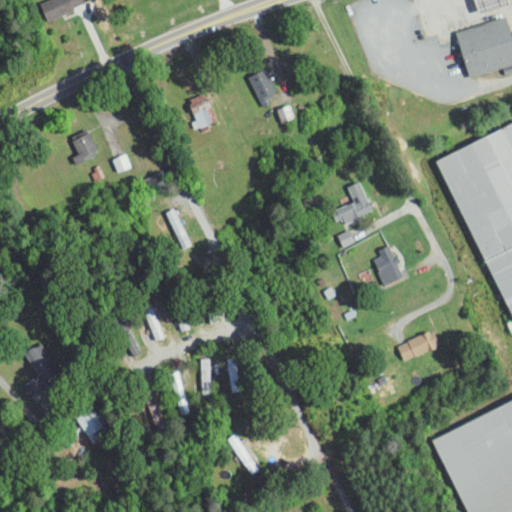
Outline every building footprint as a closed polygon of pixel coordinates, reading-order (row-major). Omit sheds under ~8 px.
[(29,0),(34,14),(69,1),(68,0),(29,0)] [(457,71),(508,56),(495,10),(444,25),(457,71)] [(236,70),(247,96),(266,88),(255,62),(236,70)] [(200,117),(192,88),(176,92),(184,121),(200,117)] [(430,148),(511,350),(511,391),(424,427),(458,511),(511,511),(511,123),(509,117),(430,148)] [(66,148),(60,150),(63,157),(86,148),(78,127),(60,134),(66,148)] [(104,165),(118,162),(114,148),(101,152),(104,165)] [(341,195),(319,204),(323,215),(329,212),(331,216),(360,205),(348,175),(335,180),(341,195)] [(325,229),(330,240),(342,235),(336,224),(325,229)] [(371,278),(391,271),(380,241),(360,249),(371,278)] [(385,338),(392,355),(427,340),(420,324),(385,338)] [(47,366),(31,336),(13,345),(29,375),(47,366)] [(197,352),(188,352),(189,388),(198,388),(197,352)] [(218,385),(226,385),(224,352),(216,353),(218,385)] [(176,406),(166,365),(158,367),(169,408),(176,406)] [(66,411),(78,437),(95,429),(83,403),(66,411)]
